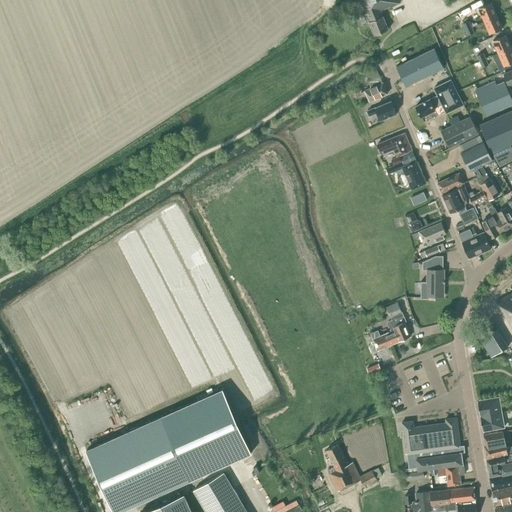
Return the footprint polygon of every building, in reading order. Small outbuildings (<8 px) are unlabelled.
[(357,0),(359,4),(361,7),(361,8),(364,10),(365,9),(366,13),(364,14),(367,22),(369,21),(375,35),(389,30),(382,11),(401,3),(399,0),(357,0)] [(479,8),(479,9),(476,11),(478,16),(481,15),(484,21),(497,15),(491,3),(479,8)] [(457,26),(460,32),(466,30),(472,27),(471,26),(468,20),(467,18),(472,15),(468,7),(447,19),(451,26),(456,24),(457,26)] [(489,33),(502,28),(497,15),(484,21),(489,33)] [(493,41),(498,53),(511,47),(506,35),(493,41)] [(511,62),(511,49),(511,47),(498,53),(504,66),(499,68),(500,71),(511,66),(510,63),(511,62)] [(411,84),(431,74),(444,68),(434,48),(415,57),(408,61),(396,66),(404,81),(411,84)] [(477,55),(480,61),(485,59),(483,53),(477,55)] [(485,59),(480,61),(482,67),(488,65),(485,59)] [(382,82),(379,74),(367,79),(371,88),(365,90),(370,101),(388,93),(383,82),(382,82)] [(451,79),(437,86),(434,87),(438,95),(416,106),(421,117),(435,110),(434,108),(442,103),(447,113),(464,105),(451,79)] [(476,93),(478,96),(485,112),(486,115),(504,108),(505,111),(511,108),(511,98),(504,81),(495,85),(493,82),(475,90),(476,93)] [(365,100),(362,102),(363,104),(356,107),(358,113),(362,111),(363,112),(368,110),(370,115),(377,112),(380,119),(396,113),(391,100),(378,106),(375,99),(366,103),(365,100)] [(511,108),(505,111),(506,113),(480,125),(492,152),(500,166),(511,159),(511,148),(510,144),(511,143),(511,108)] [(479,133),(471,118),(470,116),(441,130),(449,148),(479,133)] [(405,133),(399,135),(387,140),(377,144),(381,154),(394,149),(397,156),(412,150),(408,141),(407,139),(408,139),(405,133)] [(472,170),(473,170),(477,178),(483,189),(490,200),(499,194),(482,165),(492,160),(483,142),(479,135),(459,145),(463,152),(461,153),(470,171),(472,170)] [(393,166),(395,170),(396,171),(403,168),(412,189),(426,183),(412,151),(400,155),(405,165),(404,166),(402,162),(393,166)] [(393,165),(402,162),(400,156),(391,159),(393,165)] [(458,188),(464,185),(465,185),(460,172),(436,183),(442,193),(458,187),(458,188)] [(468,193),(464,185),(458,188),(443,195),(450,213),(465,206),(464,204),(466,202),(465,199),(470,197),(468,193)] [(474,194),(470,197),(474,204),(482,199),(484,203),(490,200),(483,189),(483,190),(480,191),(476,193),(474,194)] [(423,192),(410,197),(414,205),(427,199),(423,192)] [(497,212),(494,206),(491,202),(487,205),(489,209),(492,215),(489,217),(482,221),(486,230),(490,238),(492,237),(493,238),(497,236),(497,235),(499,234),(499,233),(494,225),(502,220),(500,217),(497,212)] [(460,213),(466,224),(470,222),(478,218),(473,207),(460,213)] [(511,216),(506,207),(497,212),(500,217),(502,220),(494,225),(499,233),(511,225),(511,216)] [(419,231),(413,234),(414,238),(421,235),(424,242),(426,242),(428,245),(444,238),(442,235),(446,233),(441,222),(419,231)] [(472,234),(470,228),(459,233),(462,241),(469,258),(491,248),(484,232),(477,235),(476,233),(472,234)] [(440,252),(445,250),(443,243),(420,253),(422,258),(440,251),(440,252)] [(421,281),(421,298),(429,298),(429,295),(444,296),(444,286),(443,286),(443,282),(445,282),(445,280),(444,280),(444,269),(443,269),(443,255),(436,255),(423,261),(422,271),(427,271),(427,281),(421,281)] [(511,292),(497,301),(511,326),(511,292)] [(402,313),(397,302),(386,307),(392,320),(388,322),(392,331),(386,333),(391,344),(410,336),(404,322),(406,321),(403,313),(402,313)] [(346,318),(348,325),(355,322),(352,315),(346,318)] [(490,353),(509,344),(496,316),(477,325),(490,353)] [(386,333),(384,334),(380,336),(378,330),(371,333),(373,339),(374,340),(372,342),(374,346),(376,346),(377,350),(391,344),(386,333)] [(369,374),(381,369),(379,363),(367,368),(369,374)] [(223,389),(86,450),(113,511),(118,511),(252,453),(223,389)] [(477,402),(480,417),(501,413),(499,398),(477,402)] [(504,428),(501,413),(480,417),(482,432),(504,428)] [(429,468),(431,468),(463,464),(461,452),(459,452),(458,446),(460,445),(457,417),(446,418),(446,422),(414,427),(413,420),(402,422),(406,453),(407,452),(409,468),(405,468),(405,471),(429,468)] [(485,445),(484,445),(487,459),(511,452),(511,446),(507,447),(504,438),(503,431),(482,435),(485,445)] [(365,488),(378,482),(376,478),(372,470),(360,476),(352,462),(348,464),(338,444),(326,450),(334,466),(328,470),(330,473),(329,474),(338,491),(361,479),(363,485),(365,488)] [(511,453),(487,460),(490,476),(502,474),(500,463),(511,460),(511,453)] [(511,461),(501,464),(503,474),(490,477),(492,489),(511,485),(511,461)] [(460,474),(465,474),(463,464),(431,468),(432,475),(438,474),(438,476),(446,475),(448,485),(461,484),(460,474)] [(406,481),(424,478),(423,470),(405,472),(406,481)] [(247,511),(238,496),(224,472),(194,489),(207,511),(247,511)] [(415,501),(413,501),(415,511),(432,509),(432,511),(446,510),(445,504),(451,504),(450,502),(460,501),(460,503),(461,502),(461,504),(476,503),(476,500),(475,486),(474,486),(431,491),(416,493),(417,500),(415,500),(415,501)] [(511,486),(493,491),(495,505),(511,500),(511,486)] [(191,511),(184,494),(144,511),(191,511)] [(451,504),(445,504),(446,510),(452,509),(458,509),(458,510),(457,510),(456,511),(476,511),(476,503),(461,504),(461,502),(460,503),(460,501),(450,502),(451,504)] [(511,511),(511,503),(495,507),(496,511),(511,511)]
